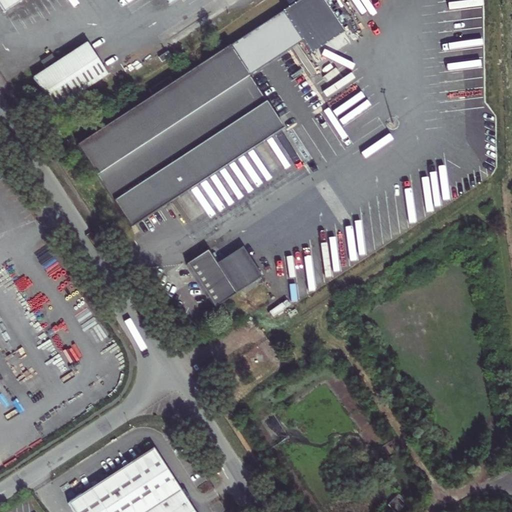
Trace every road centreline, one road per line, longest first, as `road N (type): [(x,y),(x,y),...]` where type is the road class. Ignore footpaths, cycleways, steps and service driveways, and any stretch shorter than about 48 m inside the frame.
road 1 (unclassified): [(169,380),(0,114)]
road 2 (unknown): [(114,293),(181,248),(257,230),(356,186)]
road 3 (unclassified): [(169,380),(0,492)]
road 4 (unknown): [(356,186),(410,166),(423,134),(380,37)]
road 5 (unclassified): [(256,511),(169,380)]
road 6 (unknown): [(356,186),(279,74)]
